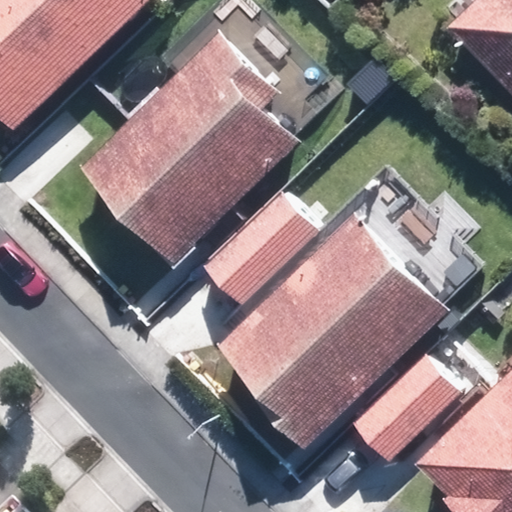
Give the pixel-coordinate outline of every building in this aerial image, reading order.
[(160,0),(0,0),(0,78),(13,92),(4,101),(30,128),(160,0)] [(511,82),(511,0),(492,0),(461,30),(511,82)] [(243,24),(94,165),(187,263),(324,135),(279,88),(292,76),(243,24)] [(318,448),(465,306),(370,208),(235,338),(281,385),(268,397),(318,448)] [(511,511),(511,381),(431,460),(481,511),(511,511)]
